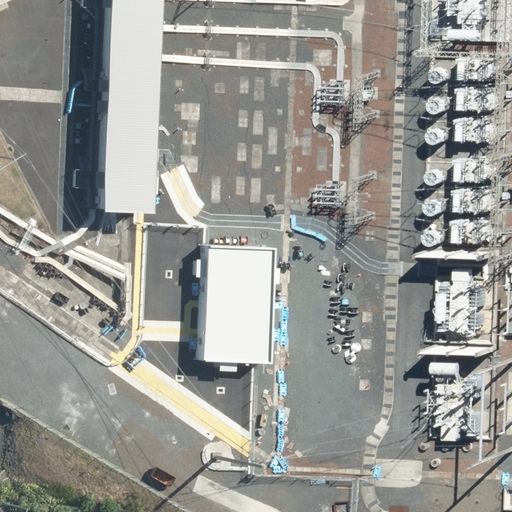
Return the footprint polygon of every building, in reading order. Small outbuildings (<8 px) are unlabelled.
[(151,0),(98,0),(89,210),(142,212),(151,0)] [(495,17),(471,17),(470,37),(494,38),(495,17)] [(465,78),(500,79),(501,54),(466,53),(465,78)] [(461,69),(439,68),(435,244),(457,244),(461,69)] [(500,88),(465,87),(465,107),(500,108),(500,88)] [(500,119),(464,118),(464,140),(499,141),(500,119)] [(462,179),(497,180),(498,155),(463,154),(462,179)] [(497,189),(462,188),(461,208),(497,209),(497,189)] [(496,220),(461,220),(461,241),(496,242),(496,220)] [(496,269),(444,267),(442,339),(493,341),(496,269)] [(496,364),(440,362),(437,440),(493,443),(496,364)]
